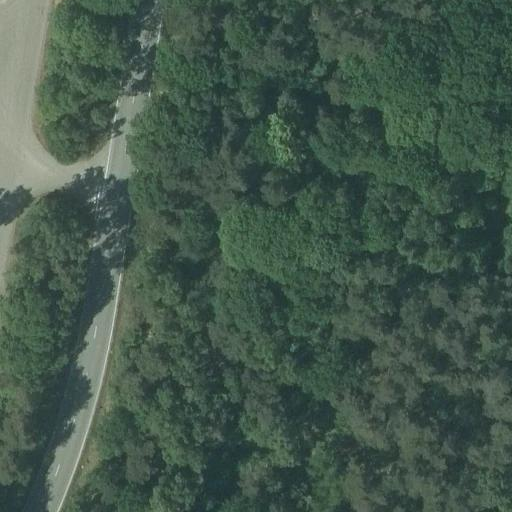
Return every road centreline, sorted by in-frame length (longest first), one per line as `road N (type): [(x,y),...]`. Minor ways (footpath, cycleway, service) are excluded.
road 1 (unclassified): [(57,511),(76,451),(145,0)]
road 2 (unknown): [(21,159),(46,0)]
